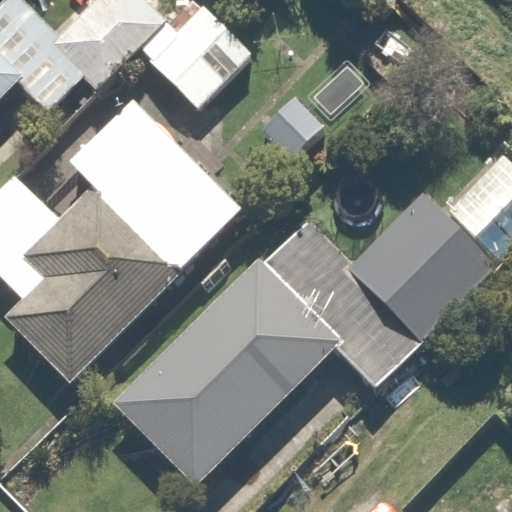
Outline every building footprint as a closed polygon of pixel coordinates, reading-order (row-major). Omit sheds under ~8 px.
[(177,26),(150,0),(93,0),(54,40),(96,82),(109,95),(138,64),(196,121),(254,63),(196,6),(177,26)] [(0,117),(33,86),(0,50),(0,117)] [(290,101),(255,138),(313,193),(348,156),(290,101)] [(21,319),(80,382),(252,223),(140,103),(65,173),(94,205),(37,258),(60,283),(21,319)] [(415,194),(342,276),(423,349),(496,266),(415,194)] [(271,271),(125,414),(205,494),(351,352),(271,271)]
